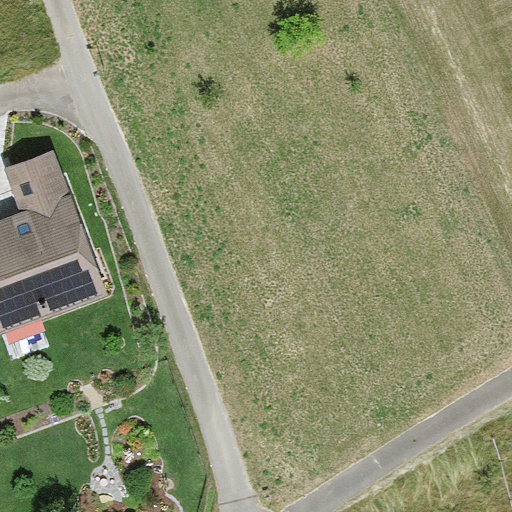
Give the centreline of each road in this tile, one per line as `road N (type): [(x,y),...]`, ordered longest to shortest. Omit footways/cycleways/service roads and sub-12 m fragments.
road 1 (track): [(237,511),(232,475),(55,0)]
road 2 (track): [(511,371),(296,511)]
